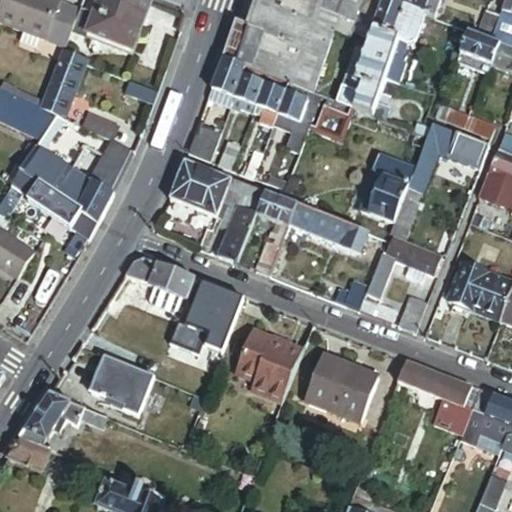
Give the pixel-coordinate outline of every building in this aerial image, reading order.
[(3,0),(0,10),(0,23),(66,48),(78,14),(41,0),(3,0)] [(151,4),(141,0),(99,0),(99,1),(86,35),(133,53),(151,4)] [(386,3),(377,0),(257,0),(248,29),(236,25),(223,62),(246,71),(268,80),(290,88),(312,97),(336,36),(354,43),(356,38),(371,43),(386,3)] [(244,0),(236,25),(248,29),(257,0),(244,0)] [(398,8),(400,0),(386,0),(386,3),(398,8)] [(443,0),(417,0),(413,14),(426,19),(436,23),(443,0)] [(511,0),(507,0),(506,4),(501,21),(492,45),(501,48),(511,52),(511,0)] [(426,19),(413,14),(398,8),(386,3),(371,43),(366,56),(356,83),(364,86),(359,98),(342,91),(336,106),(351,111),(387,125),(392,112),(379,107),(389,83),(400,87),(408,67),(403,65),(409,48),(417,44),(426,19)] [(492,45),(501,21),(488,16),(479,40),(492,45)] [(493,69),(501,48),(492,45),(479,40),(470,36),(462,57),(493,69)] [(511,76),(511,52),(501,48),(493,69),(511,76)] [(356,83),(366,56),(356,53),(342,91),(359,98),(364,86),(356,83)] [(85,65),(63,56),(41,113),(56,120),(54,124),(66,130),(68,127),(62,125),(83,69),(85,65)] [(493,69),(462,57),(458,68),(489,80),(493,69)] [(234,101),(246,71),(223,62),(211,93),(234,101)] [(257,110),(268,80),(246,71),(234,101),(253,109),(257,110)] [(278,118),(290,88),(268,80),(257,110),(265,113),(278,118)] [(299,159),(310,129),(321,100),(312,97),(290,88),(278,118),(273,131),(292,138),(286,154),(299,159)] [(0,111),(2,112),(10,97),(0,92),(0,111)] [(32,128),(40,112),(10,97),(2,112),(32,128)] [(336,106),(321,100),(310,129),(315,131),(324,109),(348,118),(351,111),(336,106)] [(265,113),(257,110),(254,117),(263,120),(265,113)] [(465,119),(441,110),(437,123),(465,133),(469,124),(464,123),(465,119)] [(2,112),(0,117),(0,125),(26,139),(26,138),(32,128),(2,112)] [(41,113),(40,112),(32,128),(26,138),(41,145),(54,124),(56,120),(41,113)] [(273,131),(278,118),(265,113),(263,120),(260,128),(273,133),(273,131)] [(89,117),(82,134),(110,146),(111,146),(118,130),(89,117)] [(469,124),(465,133),(493,144),(497,132),(474,123),(473,126),(469,124)] [(481,174),(490,151),(434,129),(425,152),(440,158),(481,174)] [(264,134),(246,181),(254,184),(271,137),(264,134)] [(211,167),(218,149),(195,140),(189,159),(211,167)] [(500,155),(511,159),(511,142),(506,140),(500,155)] [(120,183),(132,158),(111,146),(110,146),(97,169),(120,183)] [(226,151),(219,170),(232,175),(239,156),(226,151)] [(51,161),(36,152),(19,178),(37,189),(51,161)] [(407,244),(440,158),(425,152),(415,177),(396,227),(391,238),(396,239),(407,244)] [(511,159),(500,155),(483,201),(511,212),(511,159)] [(72,175),(51,161),(37,189),(56,201),(72,175)] [(364,215),(396,227),(415,177),(379,162),(373,178),(375,183),(364,215)] [(233,183),(186,165),(179,185),(225,203),(233,183)] [(120,183),(97,169),(89,185),(90,185),(112,199),(120,183)] [(89,185),(72,175),(56,201),(75,212),(90,185),(89,185)] [(37,189),(19,178),(11,189),(23,197),(29,201),(28,203),(69,231),(79,214),(75,212),(56,201),(37,189)] [(267,189),(285,196),(288,189),(270,182),(267,189)] [(258,218),(266,196),(233,183),(225,203),(224,207),(229,209),(238,212),(257,219),(258,218)] [(98,227),(112,199),(90,185),(75,212),(79,214),(98,227)] [(225,203),(179,185),(171,204),(217,222),(218,221),(224,207),(225,203)] [(23,197),(11,189),(2,204),(14,211),(23,197)] [(294,207),(266,196),(258,218),(282,227),(277,238),(275,238),(271,250),(268,249),(259,276),(271,280),(283,241),(294,207)] [(14,211),(2,204),(0,206),(0,216),(8,221),(14,211)] [(224,207),(218,221),(224,223),(229,209),(224,207)] [(361,258),(369,236),(294,207),(283,241),(293,245),(298,232),(307,236),(306,237),(361,258)] [(238,212),(229,209),(224,223),(221,231),(230,234),(238,212)] [(239,268),(257,219),(238,212),(230,234),(220,260),(239,268)] [(89,243),(98,227),(79,214),(69,231),(89,243)] [(494,226),(475,219),(471,228),(490,235),(494,226)] [(0,269),(16,280),(33,255),(0,232),(0,269)] [(442,262),(394,243),(387,261),(383,260),(366,301),(361,315),(393,328),(399,314),(379,306),(396,264),(411,270),(428,277),(435,280),(442,262)] [(439,281),(446,263),(442,262),(435,280),(439,281)] [(203,299),(208,288),(145,263),(136,267),(127,281),(156,292),(184,303),(189,305),(193,295),(203,299)] [(456,309),(472,315),(503,327),(511,302),(511,286),(465,268),(451,307),(456,309)] [(428,277),(411,270),(407,281),(424,287),(428,277)] [(245,302),(216,291),(207,312),(233,322),(236,323),(245,302)] [(184,303),(156,292),(150,305),(153,311),(173,319),(179,317),(184,303)] [(342,292),(337,306),(361,315),(366,301),(342,292)] [(401,331),(416,337),(428,307),(412,301),(401,331)] [(470,320),(472,315),(456,309),(454,315),(470,320)] [(233,322),(207,312),(196,340),(198,344),(183,378),(206,388),(233,322)] [(277,344),(254,335),(237,379),(256,386),(252,395),(284,408),(305,355),(290,349),(291,348),(278,342),(277,344)] [(380,382),(323,360),(306,406),(362,428),(380,382)] [(139,422),(155,382),(106,362),(92,397),(101,401),(127,411),(125,416),(139,422)] [(408,366),(400,387),(403,388),(446,404),(436,429),(464,440),(470,424),(476,408),(482,394),(408,366)] [(511,406),(482,394),(476,408),(488,413),(485,420),(511,430),(511,406)] [(108,421),(51,399),(22,444),(44,454),(47,447),(56,438),(61,439),(67,426),(78,430),(81,422),(104,431),(108,421)] [(127,411),(101,401),(99,406),(125,416),(127,411)] [(476,408),(470,424),(464,440),(462,444),(477,451),(482,439),(504,448),(508,440),(511,435),(511,430),(485,420),(488,413),(476,408)] [(504,448),(502,454),(511,458),(511,435),(508,440),(504,448)] [(44,454),(22,444),(10,462),(40,476),(50,456),(44,454)] [(54,458),(50,456),(40,476),(45,478),(54,458)] [(84,471),(58,460),(48,481),(74,493),(84,471)] [(491,511),(503,483),(492,479),(478,511),(491,511)] [(162,511),(164,507),(120,487),(116,497),(107,492),(97,511),(162,511)] [(384,511),(353,499),(349,511),(352,511),(384,511)]
